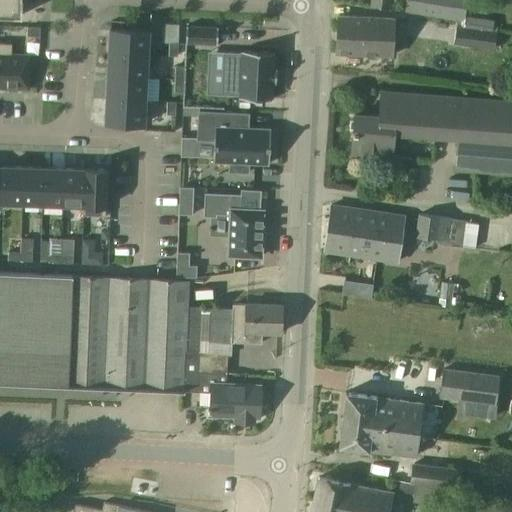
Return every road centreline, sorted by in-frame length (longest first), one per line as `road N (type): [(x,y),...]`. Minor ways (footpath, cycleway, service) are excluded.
road 1 (tertiary): [(287,464),(0,447)]
road 2 (tertiary): [(287,464),(304,193)]
road 3 (residential): [(304,193),(511,220)]
road 4 (residential): [(71,137),(128,142),(140,153),(142,272)]
road 5 (tertiary): [(304,193),(311,37),(300,6)]
road 6 (residential): [(71,137),(85,0)]
road 7 (residential): [(168,0),(300,6)]
